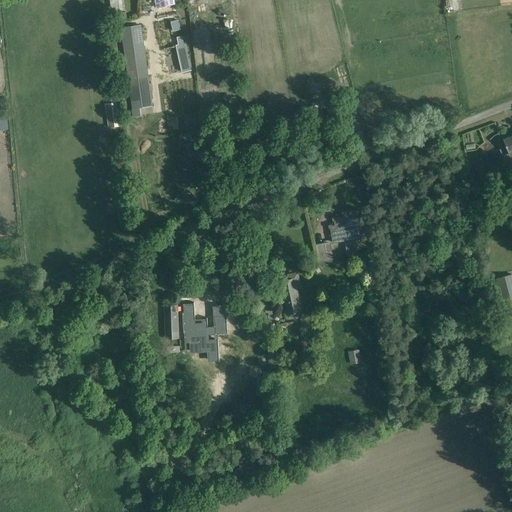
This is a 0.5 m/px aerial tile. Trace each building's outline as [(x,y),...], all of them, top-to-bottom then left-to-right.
[(175,4),(174,0),(154,0),(156,8),(175,4)] [(122,2),(111,3),(113,20),(127,18),(126,11),(123,12),(122,2)] [(181,30),(179,20),(171,21),(173,31),(181,30)] [(121,28),(133,117),(140,116),(139,107),(152,105),(142,25),(135,26),(121,28)] [(186,45),(176,47),(182,73),(191,71),(186,45)] [(122,125),(119,101),(105,103),(108,127),(122,125)] [(511,135),(503,139),(509,153),(509,152),(510,155),(511,154),(511,134),(511,135)] [(358,218),(357,211),(345,213),(346,217),(335,219),(334,220),(335,225),(330,226),(332,242),(334,243),(345,241),(347,239),(346,239),(353,238),(354,239),(356,240),(364,239),(363,235),(364,235),(363,232),(362,225),(363,223),(362,219),(360,218),(358,218)] [(326,253),(324,243),(316,244),(319,262),(333,259),(332,252),(326,253)] [(290,279),(281,281),(286,306),(289,305),(290,313),(301,310),(296,287),(302,285),(299,271),(293,272),(293,273),(289,273),(290,279)] [(511,274),(496,278),(502,300),(511,297),(511,274)] [(156,299),(147,300),(148,309),(157,308),(156,299)] [(183,312),(182,312),(184,333),(184,332),(185,332),(185,334),(185,339),(186,339),(186,341),(189,341),(200,341),(200,351),(208,350),(208,357),(209,357),(209,359),(219,359),(219,357),(218,339),(217,339),(217,340),(208,340),(207,327),(208,327),(207,318),(206,318),(206,320),(202,320),(202,322),(195,323),(194,302),(193,302),(193,304),(184,305),(184,304),(183,304),(184,312),(183,312)] [(172,305),(172,304),(170,304),(170,305),(164,305),(166,339),(179,338),(178,304),(172,305)] [(226,315),(214,316),(215,334),(227,333),(226,313),(225,313),(226,315)] [(274,325),(265,326),(270,368),(273,368),(280,367),(277,346),(275,334),(274,325)] [(359,349),(348,351),(350,364),(361,362),(359,349)] [(280,369),(273,370),(275,382),(276,382),(277,391),(282,390),(281,381),(283,381),(281,369),(280,369)]
